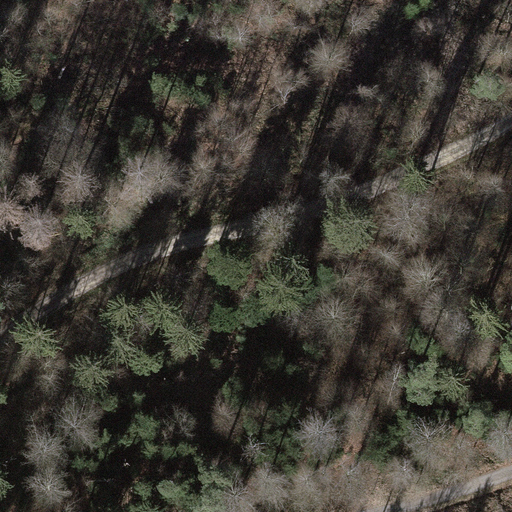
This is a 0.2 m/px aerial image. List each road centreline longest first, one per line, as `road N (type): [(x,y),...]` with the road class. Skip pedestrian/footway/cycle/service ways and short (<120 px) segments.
road 1 (track): [(511,119),(396,179),(204,231),(75,289),(0,335)]
road 2 (track): [(511,472),(384,511)]
